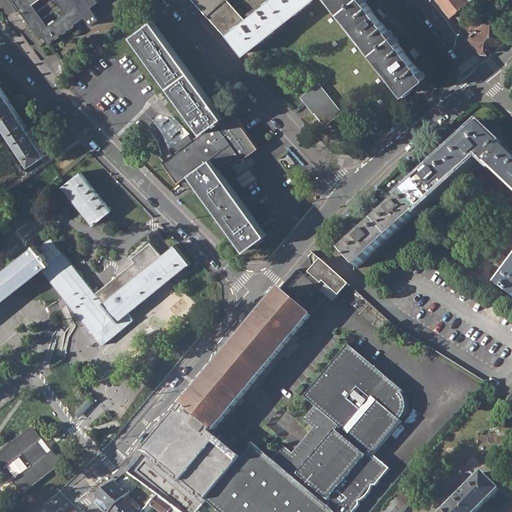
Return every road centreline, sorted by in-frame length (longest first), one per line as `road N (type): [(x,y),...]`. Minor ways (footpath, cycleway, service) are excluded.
road 1 (residential): [(254,296),(0,40)]
road 2 (residential): [(254,296),(113,465),(76,496)]
road 3 (residential): [(348,191),(172,0)]
road 4 (residential): [(348,191),(480,77)]
road 5 (residential): [(348,191),(254,296)]
